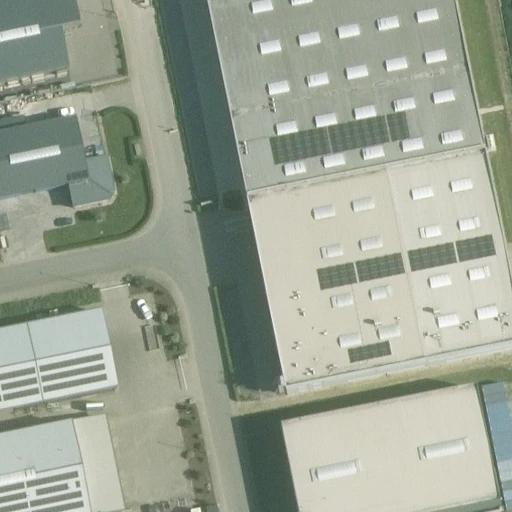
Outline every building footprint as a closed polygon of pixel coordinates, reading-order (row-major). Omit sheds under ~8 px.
[(72,0),(25,0),(0,5),(0,85),(68,71),(60,33),(78,29),(72,0)] [(207,0),(249,205),(485,155),(453,0),(207,0)] [(0,199),(67,186),(72,210),(108,202),(114,194),(106,157),(83,162),(74,116),(0,131),(0,199)] [(287,397),(331,389),(429,368),(511,350),(511,279),(485,155),(388,176),(292,197),(249,205),(287,397)] [(39,402),(116,386),(99,309),(24,324),(39,402)] [(0,410),(39,402),(24,324),(0,328),(0,410)] [(478,392),(282,431),(298,511),(489,511),(502,509),(484,421),(478,392)] [(0,511),(92,511),(120,506),(100,414),(0,435),(0,511)]
